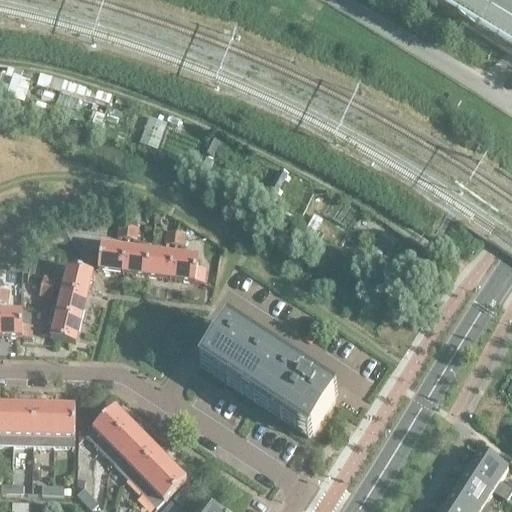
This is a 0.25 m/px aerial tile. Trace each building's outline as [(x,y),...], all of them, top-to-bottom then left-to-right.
[(0,96),(7,99),(14,101),(24,104),(33,75),(24,73),(23,74),(16,72),(15,73),(8,70),(7,75),(3,74),(3,76),(0,75),(0,96)] [(40,76),(37,87),(61,95),(62,92),(65,83),(40,76)] [(65,83),(62,92),(85,99),(88,91),(65,83)] [(111,96),(100,92),(97,102),(108,105),(111,96)] [(462,102),(451,95),(445,103),(456,111),(462,102)] [(93,114),(89,126),(101,130),(102,128),(105,118),(93,114)] [(140,117),(132,115),(128,126),(137,128),(140,117)] [(167,127),(151,120),(141,144),(157,150),(167,127)] [(213,141),(206,157),(214,160),(221,144),(213,141)] [(204,161),(197,177),(204,180),(211,164),(204,161)] [(281,173),(262,209),(269,213),(288,177),(281,173)] [(283,213),(281,217),(294,224),(296,220),(283,213)] [(142,217),(131,216),(130,221),(129,228),(140,229),(142,217)] [(314,217),(303,237),(312,242),(323,222),(314,217)] [(118,241),(127,242),(129,231),(120,229),(118,241)] [(129,231),(127,242),(136,244),(138,232),(129,231)] [(385,234),(375,247),(389,258),(399,244),(385,234)] [(166,248),(175,249),(176,237),(167,236),(166,248)] [(176,237),(175,249),(184,250),(186,238),(176,237)] [(99,274),(124,277),(127,253),(102,250),(100,273),(99,274)] [(124,277),(148,280),(151,256),(127,253),(124,277)] [(148,280),(172,282),(174,259),(151,256),(148,280)] [(413,257),(396,274),(407,285),(414,277),(424,268),(413,257)] [(174,259),(172,282),(205,287),(207,273),(198,272),(199,262),(174,259)] [(424,268),(414,277),(422,285),(431,275),(424,268)] [(70,271),(64,294),(88,300),(94,277),(70,271)] [(57,283),(45,280),(43,289),(55,292),(57,283)] [(43,289),(41,298),(53,301),(55,292),(43,289)] [(0,292),(0,301),(0,303),(9,304),(9,292),(0,292)] [(64,294),(58,317),(82,323),(88,300),(64,294)] [(9,304),(0,303),(0,314),(9,315),(9,304)] [(0,314),(0,340),(20,341),(33,341),(33,329),(31,329),(23,329),(24,317),(24,315),(9,315),(0,314)] [(42,339),(52,341),(77,347),(82,323),(58,317),(56,327),(45,324),(44,329),(42,339)] [(205,367),(233,385),(254,351),(248,347),(234,338),(228,334),(228,333),(227,332),(215,350),(204,368),(205,368),(205,367)] [(233,385),(260,402),(281,368),(275,364),(261,355),(254,351),(233,385)] [(260,402),(287,419),(309,386),(305,384),(288,373),(281,368),(260,402)] [(313,436),(313,438),(314,438),(320,429),(337,403),(336,402),(335,403),(325,397),(322,395),(325,389),(318,385),(312,381),(309,386),(287,419),(313,436)] [(0,450),(15,451),(16,408),(0,407),(0,450)] [(15,451),(35,451),(35,409),(16,408),(15,451)] [(35,451),(55,452),(55,409),(35,409),(35,451)] [(55,409),(55,452),(75,452),(76,410),(55,409)] [(86,441),(101,456),(131,426),(116,411),(99,428),(86,441)] [(101,456),(115,470),(145,440),(131,426),(101,456)] [(79,448),(86,441),(99,428),(80,428),(79,448)] [(115,470),(129,484),(159,455),(145,440),(115,470)] [(129,484),(143,498),(172,469),(159,455),(129,484)] [(467,478),(493,495),(507,504),(511,496),(511,494),(499,486),(508,473),(481,455),(467,478)] [(172,469),(143,498),(156,511),(157,511),(187,483),(172,469)] [(453,499),(473,511),(492,511),(485,507),(493,495),(467,478),(453,499)] [(42,499),(42,490),(42,484),(34,484),(32,484),(32,498),(37,499),(42,499)] [(77,500),(85,507),(91,501),(84,493),(80,487),(78,487),(77,500)] [(2,498),(13,498),(13,489),(2,489),(2,498)] [(13,489),(13,498),(24,499),(25,489),(13,489)] [(42,499),(53,499),(53,490),(42,490),(42,499)] [(65,490),(53,490),(53,499),(64,499),(64,497),(65,490)] [(174,502),(182,509),(192,496),(185,490),(174,502)] [(444,511),(473,511),(453,499),(444,511)] [(91,501),(85,507),(89,511),(95,511),(99,509),(91,501)]
